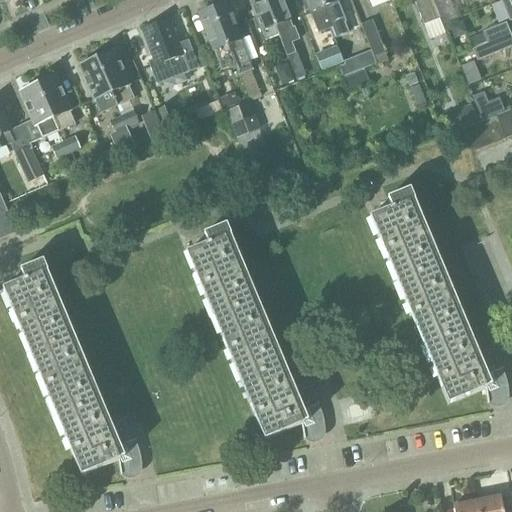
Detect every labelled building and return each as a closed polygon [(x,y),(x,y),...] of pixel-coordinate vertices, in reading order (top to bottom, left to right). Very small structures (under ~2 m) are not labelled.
[(265,42),(279,37),(264,0),(248,0),(257,22),(254,23),(258,32),(261,31),(265,42)] [(279,37),(283,48),(287,58),(296,55),(292,44),(300,41),(295,28),(292,29),(288,20),(291,19),(288,10),(284,11),(280,0),(264,0),(279,37)] [(332,29),(320,0),(304,0),(309,14),(311,13),(314,22),(315,22),(320,34),(323,33),(332,29)] [(320,0),(332,29),(336,40),(346,36),(342,25),(345,24),(336,0),(320,0)] [(436,23),(426,0),(413,0),(424,27),(436,23)] [(511,0),(507,0),(502,2),(510,23),(511,21),(511,0)] [(252,72),(244,50),(241,41),(240,38),(243,37),(239,27),(236,29),(227,5),(213,11),(234,68),(238,77),(252,72)] [(221,72),(234,68),(213,11),(199,16),(208,40),(205,41),(209,51),(213,50),(217,61),(221,72)] [(183,57),(170,22),(142,32),(156,67),(183,57)] [(373,22),(361,26),(374,60),(386,55),(373,22)] [(478,62),(511,48),(511,38),(506,24),(483,33),(488,45),(473,51),(478,62)] [(336,48),(314,57),(321,72),(342,63),(336,48)] [(97,61),(117,107),(121,117),(137,110),(127,87),(128,87),(113,54),(97,61)] [(361,72),(355,58),(343,63),(344,65),(337,67),(342,80),(361,72)] [(117,107),(97,61),(79,69),(94,102),(95,101),(100,114),(117,107)] [(293,85),(286,68),(274,72),(281,90),(293,85)] [(342,80),(341,80),(347,94),(369,85),(364,71),(361,72),(342,80)] [(417,84),(413,75),(404,79),(407,88),(417,84)] [(49,79),(45,81),(41,83),(40,86),(38,87),(57,133),(74,126),(68,113),(69,113),(54,80),(52,81),(49,79)] [(41,140),(57,133),(38,87),(35,88),(32,87),(28,88),(24,90),(23,93),(20,95),(32,120),(41,140)] [(487,104),(483,93),(471,98),(476,108),(487,104)] [(248,104),(225,112),(224,112),(234,140),(258,131),(248,104)] [(448,132),(476,121),(470,106),(443,117),(448,132)] [(181,128),(173,107),(159,112),(167,133),(181,128)] [(0,150),(9,146),(16,143),(10,130),(0,109),(0,150)] [(511,136),(511,125),(507,113),(496,117),(505,140),(511,136)] [(116,136),(128,130),(139,125),(134,115),(111,125),(115,133),(116,136)] [(505,140),(496,117),(485,122),(494,144),(505,140)] [(474,126),(483,149),(494,144),(485,122),(474,126)] [(483,149),(474,126),(462,131),(472,153),(483,149)] [(116,136),(115,133),(110,135),(119,155),(136,148),(128,130),(116,136)] [(74,140),(63,144),(68,156),(79,151),(74,140)] [(68,156),(63,144),(52,149),(57,161),(68,156)] [(16,157),(24,176),(39,170),(30,150),(32,150),(31,148),(15,155),(16,157)] [(483,382),(473,357),(409,205),(415,202),(410,191),(388,201),(392,210),(370,219),(448,407),(482,393),(484,408),(487,410),(489,411),(493,412),(497,412),(501,409),(504,405),(505,402),(500,373),(483,382)] [(15,233),(0,197),(0,241),(16,235),(15,233)] [(34,202),(23,207),(29,220),(40,216),(34,202)] [(316,406),(298,415),(225,239),(231,237),(226,226),(203,235),(207,244),(186,253),(265,442),(298,428),(300,441),(302,443),(305,444),(309,445),(313,445),(317,442),(319,438),(321,435),(316,406)] [(116,451),(106,428),(42,275),(47,273),(42,262),(19,271),(23,281),(2,290),(81,478),(114,464),(117,478),(119,480),(122,481),(125,482),(129,481),(133,479),(136,475),(137,472),(132,443),(116,451)] [(502,511),(500,498),(477,502),(478,511),(502,511)] [(478,511),(477,502),(452,507),(453,511),(478,511)]
